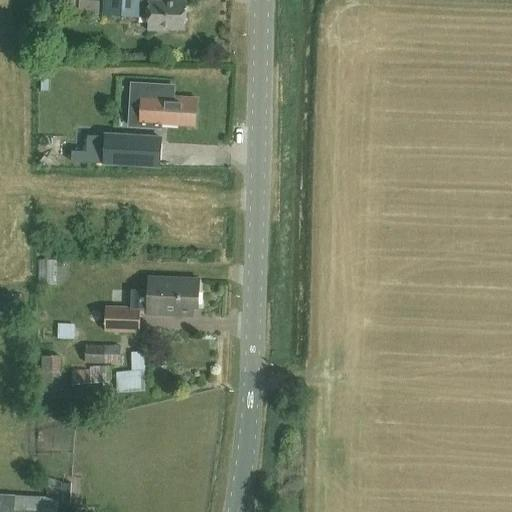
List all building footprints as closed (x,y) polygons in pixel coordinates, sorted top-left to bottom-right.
[(149,18),(148,30),(167,31),(167,29),(184,30),(186,3),(169,2),(168,0),(149,0),(150,0),(145,0),(105,0),(104,14),(149,18)] [(195,126),(196,99),(142,96),(141,122),(195,126)] [(161,138),(105,135),(104,164),(160,168),(161,138)] [(141,308),(148,309),(147,315),(193,317),(193,309),(198,309),(199,280),(149,278),(148,291),(132,291),(132,308),(106,307),(105,331),(140,332),(141,308)] [(62,325),(62,337),(77,338),(78,326),(62,325)] [(86,346),(86,363),(120,364),(120,347),(86,346)] [(117,393),(145,391),(143,352),(131,353),(132,371),(116,372),(117,393)] [(59,356),(41,357),(43,400),(72,399),(71,390),(69,390),(68,384),(65,384),(65,381),(62,381),(61,374),(60,374),(59,356)] [(71,371),(72,385),(109,382),(108,366),(90,367),(90,369),(71,371)] [(73,502),(73,484),(63,484),(63,501),(73,502)] [(20,511),(13,511),(14,497),(0,496),(0,511),(20,511)]
